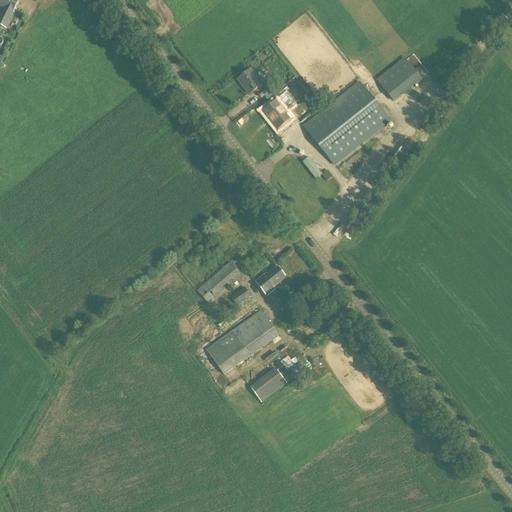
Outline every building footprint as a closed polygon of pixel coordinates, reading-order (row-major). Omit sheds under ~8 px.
[(19,0),(0,0),(0,5),(4,7),(13,12),(19,0)] [(393,101),(421,79),(406,60),(378,82),(393,101)] [(249,95),(263,85),(251,69),(237,80),(249,95)] [(334,167),(391,122),(359,81),(302,127),(334,167)] [(277,132),(292,120),(276,100),(262,112),(277,132)] [(328,172),(322,176),(326,182),(332,177),(328,172)] [(243,277),(230,262),(197,291),(209,306),(243,277)] [(286,278),(276,267),(267,275),(266,274),(255,283),(266,296),(275,288),(275,287),(286,278)] [(237,306),(250,297),(244,288),(231,298),(237,306)] [(224,376),(279,336),(260,311),(205,350),(224,376)] [(287,359),(283,362),(288,369),(292,366),(287,359)] [(287,371),(294,379),(305,370),(298,362),(287,371)] [(261,401),(289,383),(280,371),(253,388),(261,401)]
